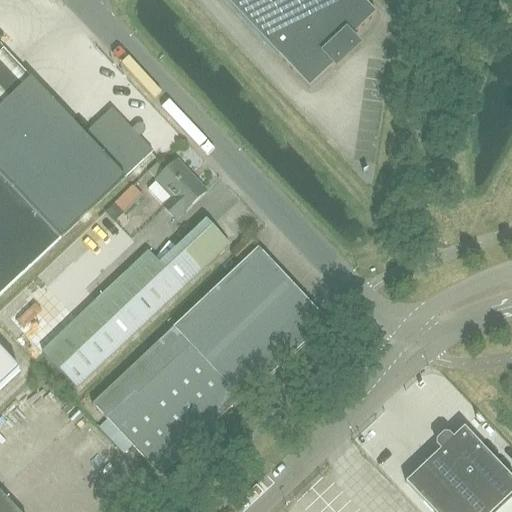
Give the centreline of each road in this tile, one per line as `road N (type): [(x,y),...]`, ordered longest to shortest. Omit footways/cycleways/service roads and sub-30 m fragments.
road 1 (unclassified): [(409,343),(77,0)]
road 2 (unclassified): [(246,511),(409,343)]
